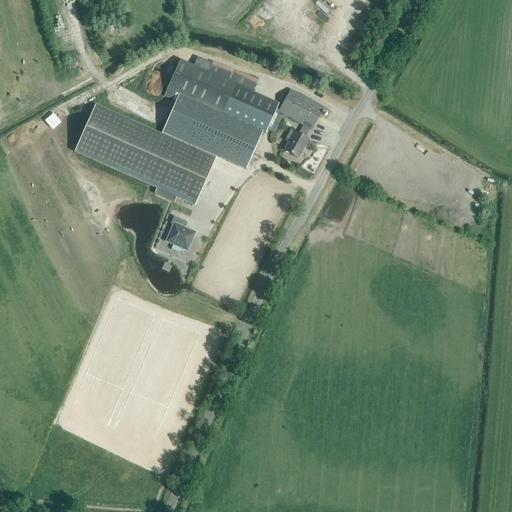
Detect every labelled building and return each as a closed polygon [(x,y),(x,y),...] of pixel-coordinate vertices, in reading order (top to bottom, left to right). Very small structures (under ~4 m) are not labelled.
[(375,16),(381,7),(370,0),(364,9),(375,16)] [(164,97),(175,103),(162,133),(216,157),(245,169),(262,131),(265,133),(266,130),(274,133),(281,118),(274,114),(278,105),(252,93),(208,74),(206,73),(180,61),(164,97)] [(278,113),(298,124),(302,126),(299,133),(294,131),(294,132),(290,130),(284,141),(288,143),(283,152),(297,160),(307,141),(304,139),(309,129),(311,131),(323,109),(290,91),(278,113)] [(216,157),(162,133),(160,136),(95,107),(74,153),(194,206),(216,157)] [(53,115),(44,122),(48,127),(57,119),(53,115)] [(171,249),(180,253),(182,249),(186,251),(193,235),(183,230),(186,223),(173,218),(170,225),(174,227),(167,242),(172,245),(171,249)]
